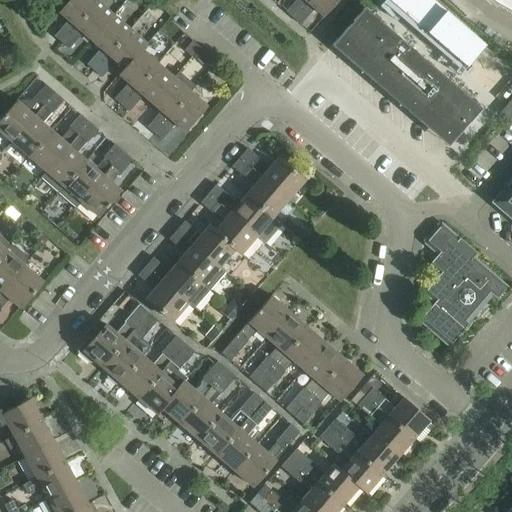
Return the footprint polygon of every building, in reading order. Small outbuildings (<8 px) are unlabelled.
[(69,21),(55,37),(62,43),(98,2),(96,0),(70,0),(59,13),(69,21)] [(297,0),(287,12),(294,19),(309,0),(297,0)] [(309,0),(294,19),(301,25),(315,9),(325,17),(339,0),(309,0)] [(432,0),(388,0),(467,67),(485,45),(432,0)] [(98,2),(62,43),(69,49),(83,33),(93,41),(114,16),(98,2)] [(365,8),(332,46),(392,98),(409,113),(419,121),(424,116),(443,133),(454,119),(465,129),(482,109),(405,42),(406,42),(407,42),(408,43),(409,43),(410,43),(411,43),(412,43),(413,42),(414,42),(415,41),(416,40),(416,39),(416,38),(417,37),(417,36),(416,35),(416,34),(415,33),(414,32),(414,31),(406,24),(405,24),(404,23),(403,23),(402,22),(401,22),(400,22),(399,23),(398,23),(397,24),(396,25),(395,26),(395,27),(394,28),(394,29),(394,30),(395,31),(395,32),(396,33),(397,34),(396,35),(373,14),(365,8)] [(101,49),(88,65),(95,71),(131,30),(114,16),(93,41),(101,49)] [(40,17),(35,23),(41,29),(47,23),(40,17)] [(131,30),(95,71),(102,78),(116,62),(125,69),(126,70),(142,50),(147,44),(131,30)] [(192,41),(185,50),(193,57),(194,56),(201,48),(192,41)] [(201,48),(194,56),(203,64),(210,56),(201,48)] [(129,83),(115,99),(122,106),(158,64),(142,50),(126,70),(125,69),(119,75),(129,83)] [(158,64),(122,106),(130,112),(144,96),(153,104),(174,78),(158,64)] [(162,111),(148,128),(155,134),(169,118),(191,92),(196,86),(180,72),(174,78),(153,104),(162,111)] [(17,101),(0,120),(0,131),(12,142),(55,93),(46,85),(33,100),(18,100),(17,101)] [(169,118),(155,134),(162,140),(176,124),(185,132),(186,132),(208,107),(191,92),(169,118)] [(55,93),(12,142),(30,157),(52,131),(43,124),(52,113),(53,114),(64,101),(55,93)] [(511,98),(499,115),(508,123),(511,118),(511,98)] [(52,131),(30,157),(47,172),(90,123),(81,115),(70,128),(71,129),(61,139),(52,131)] [(47,172),(42,177),(60,192),(87,161),(77,153),(87,142),(88,143),(99,131),(90,123),(47,172)] [(87,161),(60,192),(77,207),(81,202),(124,153),(115,145),(104,157),(105,158),(96,169),(87,161)] [(247,150),(240,158),(289,200),(305,181),(278,159),(269,169),(258,160),(259,159),(248,149),(247,150)] [(124,153),(81,202),(99,217),(121,191),(111,183),(118,175),(119,177),(133,160),(124,153)] [(240,158),(232,167),(244,177),(245,176),(255,185),(247,195),(273,218),(289,200),(240,158)] [(511,180),(493,202),(493,203),(511,219),(511,180)] [(217,185),(209,194),(257,236),(265,243),(280,225),(273,218),(247,195),(238,205),(227,196),(228,195),(217,185)] [(202,202),(201,203),(212,213),(213,212),(224,222),(216,231),(215,232),(235,249),(242,254),(257,236),(209,194),(202,202)] [(15,221),(13,224),(22,231),(29,222),(20,215),(19,216),(15,221)] [(29,222),(22,231),(27,236),(35,227),(30,222),(29,222)] [(185,222),(177,231),(220,267),(235,249),(215,232),(216,231),(210,226),(201,236),(196,232),(197,231),(185,222)] [(435,303),(420,321),(450,347),(469,324),(469,323),(493,296),(497,299),(508,288),(474,258),(478,254),(460,239),(460,240),(452,233),(442,225),(426,244),(435,252),(439,255),(429,266),(440,275),(425,294),(435,303)] [(177,231),(170,240),(181,250),(182,249),(187,253),(178,263),(210,291),(226,272),(220,267),(177,231)] [(41,232),(33,241),(41,248),(49,238),(41,232)] [(0,257),(6,250),(9,247),(9,244),(0,236),(0,257)] [(0,294),(25,266),(24,266),(28,261),(28,258),(14,246),(10,246),(9,247),(6,250),(0,257),(0,294)] [(154,258),(146,267),(189,304),(195,309),(210,291),(178,263),(169,273),(164,269),(165,268),(154,258)] [(25,266),(0,294),(0,312),(2,311),(1,310),(10,299),(20,308),(43,282),(25,266)] [(146,267),(138,276),(150,286),(155,290),(146,299),(172,322),(189,304),(146,267)] [(272,296),(222,354),(231,362),(249,341),(248,341),(257,330),(267,339),(290,312),(272,296)] [(234,298),(228,306),(237,314),(243,306),(234,298)] [(89,339),(79,350),(79,353),(91,363),(93,362),(94,361),(102,367),(149,313),(140,305),(125,322),(126,323),(117,334),(106,325),(93,340),(91,339),(89,339)] [(228,306),(221,313),(231,321),(237,314),(228,306)] [(257,369),(249,378),(258,385),(266,377),(308,328),(290,312),(267,339),(277,347),(268,358),(267,357),(257,369)] [(149,313),(102,367),(108,373),(107,375),(107,378),(115,385),(118,385),(120,383),(143,357),(133,348),(142,337),(143,338),(158,321),(149,313)] [(215,324),(205,335),(212,342),(222,330),(215,324)] [(308,328),(266,377),(274,384),(275,385),(285,373),(285,372),(294,361),(304,370),(327,343),(308,328)] [(143,357),(120,383),(138,399),(185,344),(176,336),(161,354),(162,355),(153,365),(143,357)] [(304,388),(286,409),(295,417),(345,359),(327,343),(304,370),(314,378),(304,389),(304,388)] [(185,344),(138,399),(157,415),(162,409),(162,408),(184,382),(185,382),(188,378),(179,371),(180,369),(195,352),(185,344)] [(345,359),(295,417),(304,425),(322,404),(321,403),(330,393),(340,401),(340,402),(363,375),(345,359)] [(184,382),(162,408),(162,409),(180,424),(227,369),(218,362),(203,379),(204,380),(195,391),(185,382),(184,382)] [(227,369),(180,424),(198,440),(221,413),(211,405),(220,394),(221,395),(236,377),(227,369)] [(266,377),(258,385),(267,393),(274,384),(266,377)] [(367,382),(359,392),(414,440),(430,421),(403,398),(403,399),(396,408),(367,382)] [(359,392),(352,401),(380,426),(372,435),(399,458),(414,440),(359,392)] [(221,413),(198,440),(216,455),(263,401),(254,393),(239,410),(240,411),(231,422),(221,413)] [(0,427),(7,423),(14,436),(42,420),(31,399),(3,414),(1,410),(0,410),(0,427)] [(263,401),(216,455),(235,471),(257,445),(247,436),(257,425),(258,426),(273,409),(263,401)] [(335,419),(328,428),(383,476),(399,458),(372,435),(364,445),(353,436),(354,435),(342,425),(335,419)] [(14,436),(6,440),(10,448),(18,444),(25,457),(54,441),(42,420),(14,436)] [(257,445),(235,471),(253,487),(300,432),(291,425),(276,442),(277,443),(267,453),(257,445)] [(328,428),(320,437),(326,443),(338,453),(339,452),(349,461),(341,471),(360,488),(367,495),(383,476),(328,428)] [(54,441),(25,457),(37,478),(65,462),(54,441)] [(297,449),(289,458),(344,506),(360,488),(341,471),(334,464),(325,474),(315,465),(303,454),(297,449)] [(289,458),(281,467),(287,472),(299,483),(300,482),(311,491),(302,501),(314,511),(338,511),(344,506),(289,458)] [(65,462),(37,478),(48,499),(77,483),(65,462)] [(48,499),(39,504),(43,511),(74,511),(88,505),(77,483),(48,499)] [(259,492),(257,494),(278,511),(314,511),(302,501),(294,511),(283,502),(284,501),(265,485),(259,492)] [(278,511),(257,494),(250,503),(259,511),(278,511)] [(19,511),(13,500),(4,505),(8,511),(19,511)]
